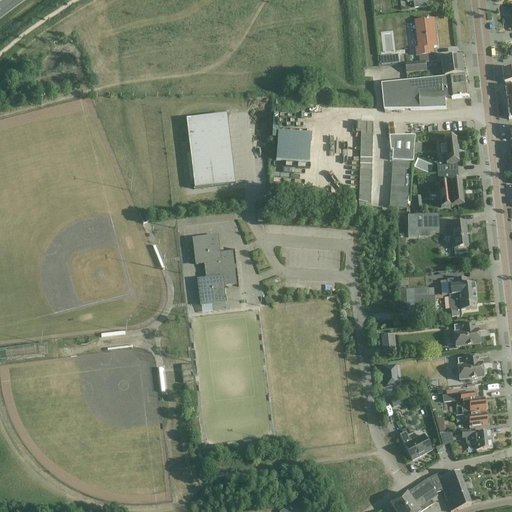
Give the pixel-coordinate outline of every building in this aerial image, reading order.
[(427,1),(427,0),(407,0),(408,3),(414,2),(415,9),(427,8),(426,1),(427,1)] [(429,20),(427,21),(415,22),(416,33),(417,32),(419,49),(415,50),(416,57),(434,55),(433,48),(437,48),(435,30),(434,21),(429,21),(429,20)] [(441,61),(444,79),(467,77),(465,59),(441,61)] [(405,65),(406,74),(427,72),(425,63),(405,65)] [(467,77),(444,79),(381,86),(384,112),(420,111),(446,110),(446,100),(452,99),(452,101),(469,98),(467,77)] [(235,186),(227,115),(185,120),(190,155),(187,155),(190,184),(193,183),(194,191),(235,186)] [(392,152),(392,162),(412,163),(414,137),(389,138),(390,152),(392,152)] [(280,140),(277,161),(311,164),(314,143),(280,140)] [(445,156),(446,165),(459,163),(458,155),(459,155),(458,146),(457,146),(456,140),(443,141),(444,148),(440,148),(441,157),(445,156)] [(457,166),(437,168),(437,175),(457,174),(457,166)] [(458,181),(457,174),(437,175),(438,182),(458,181)] [(441,209),(451,207),(464,206),(463,198),(464,197),(463,189),(462,189),(461,183),(448,184),(438,185),(441,209)] [(407,217),(408,238),(418,238),(418,231),(439,231),(439,216),(407,217)] [(465,223),(455,225),(452,225),(453,231),(450,232),(452,250),(454,250),(454,255),(467,254),(466,248),(468,248),(465,223)] [(196,266),(204,265),(219,263),(218,254),(219,254),(217,238),(193,241),(196,266)] [(204,265),(205,281),(221,279),(222,288),(223,288),(238,286),(238,288),(239,288),(234,250),(234,252),(219,254),(218,254),(219,263),(204,265)] [(205,281),(198,282),(201,307),(225,304),(223,288),(222,288),(221,279),(205,281)] [(448,296),(449,297),(458,296),(458,295),(475,294),(474,285),(467,286),(466,280),(447,281),(448,296)] [(425,290),(414,291),(415,298),(416,298),(426,298),(425,290)] [(415,298),(414,291),(405,291),(406,310),(416,310),(416,298),(415,298)] [(458,296),(449,297),(450,313),(451,313),(451,318),(460,318),(460,312),(476,310),(475,304),(476,304),(475,294),(458,295),(458,296)] [(434,297),(426,298),(416,298),(416,310),(423,309),(423,307),(434,306),(434,297)] [(454,335),(455,349),(479,347),(478,332),(474,332),(474,326),(453,328),(455,328),(456,334),(454,335)] [(391,348),(403,347),(403,330),(391,331),(391,348)] [(458,368),(459,382),(483,379),(481,365),(478,365),(477,358),(457,361),(459,361),(460,367),(458,368)] [(181,367),(183,385),(195,383),(193,371),(192,371),(192,365),(181,367)] [(395,367),(383,369),(386,388),(398,387),(395,367)] [(484,400),(474,401),(473,394),(460,396),(442,398),(443,405),(456,404),(456,409),(468,408),(469,414),(485,413),(485,411),(487,411),(486,405),(485,405),(484,400)] [(455,418),(456,424),(468,423),(469,430),(487,427),(487,426),(488,426),(488,420),(486,420),(486,415),(455,418)] [(475,446),(476,452),(491,451),(489,433),(475,435),(475,431),(461,433),(462,439),(465,439),(466,445),(468,447),(475,446)] [(404,447),(412,462),(431,452),(423,437),(411,443),(406,433),(399,437),(404,447)] [(435,449),(437,456),(445,453),(443,447),(435,449)] [(443,492),(449,511),(455,511),(471,507),(459,473),(445,478),(443,473),(427,481),(426,481),(435,495),(443,492)] [(426,481),(406,495),(418,511),(422,511),(433,505),(431,502),(437,497),(435,495),(426,481)] [(418,511),(406,495),(390,506),(393,511),(392,511),(418,511)]
